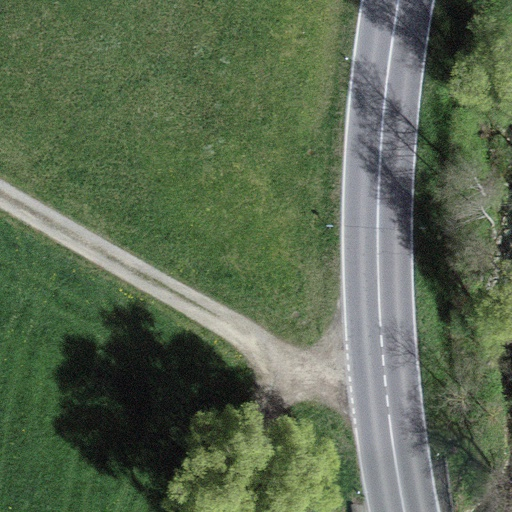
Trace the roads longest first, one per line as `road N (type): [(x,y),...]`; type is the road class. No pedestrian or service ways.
road 1 (secondary): [(403,511),(383,370),(377,216),(400,0)]
road 2 (track): [(383,370),(282,373),(234,334),(0,192)]
road 3 (track): [(282,373),(248,422),(216,511)]
